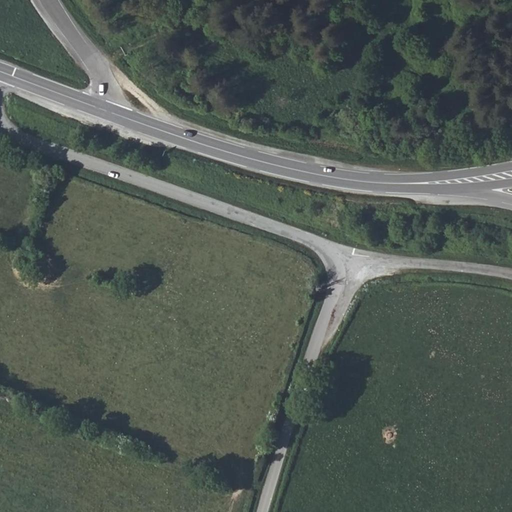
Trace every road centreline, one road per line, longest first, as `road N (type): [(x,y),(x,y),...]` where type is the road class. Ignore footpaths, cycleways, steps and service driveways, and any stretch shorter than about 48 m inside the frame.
road 1 (unclassified): [(0,122),(322,250)]
road 2 (secondary): [(125,117),(319,174),(417,184)]
road 3 (unclassified): [(262,511),(333,296),(322,250)]
road 4 (unclassified): [(322,250),(511,274)]
road 5 (trunk): [(48,0),(125,117)]
road 6 (secondary): [(0,71),(125,117)]
